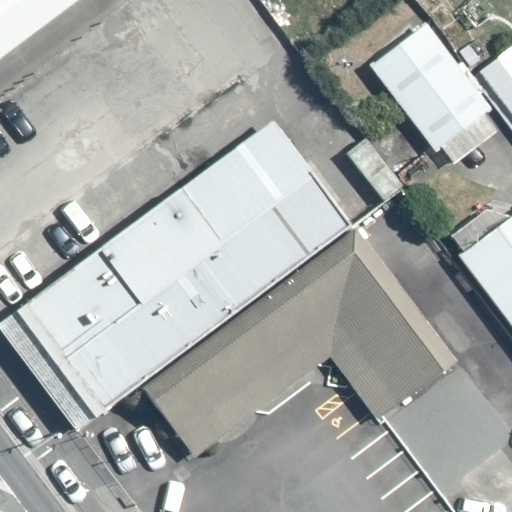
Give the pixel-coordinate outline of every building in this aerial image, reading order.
[(0,0),(0,10),(13,0),(0,0)] [(501,126),(420,20),(364,63),(445,169),(501,126)] [(511,42),(511,41),(472,69),(511,125),(511,42)] [(330,204),(235,82),(0,263),(0,295),(80,398),(114,371),(330,204)] [(441,346),(330,204),(114,371),(162,433),(295,330),(358,410),(441,346)] [(511,207),(451,252),(511,335),(511,207)]
